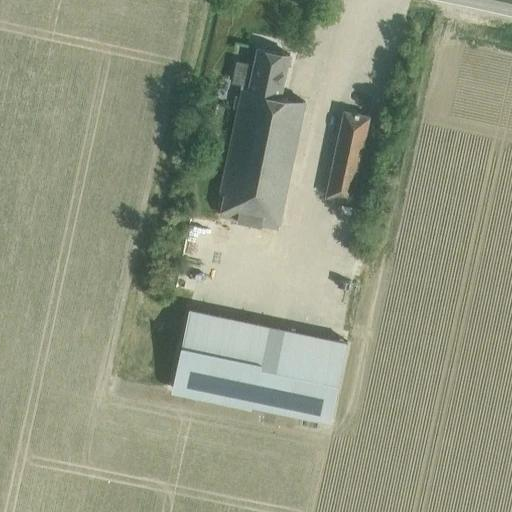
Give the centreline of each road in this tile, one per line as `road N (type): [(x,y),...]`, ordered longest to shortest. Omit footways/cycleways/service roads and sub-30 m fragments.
road 1 (track): [(327,433),(115,388),(202,0)]
road 2 (track): [(458,0),(423,111),(389,270),(365,265)]
